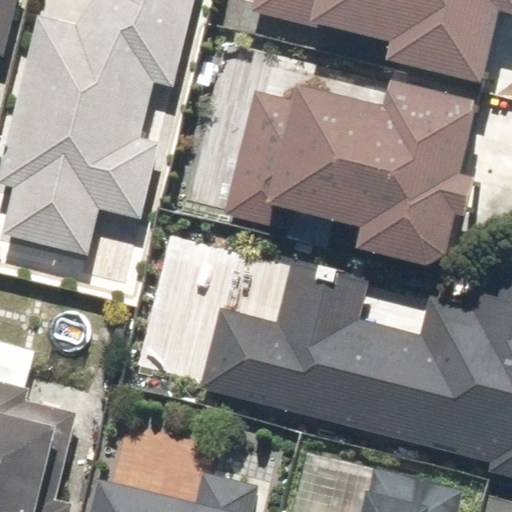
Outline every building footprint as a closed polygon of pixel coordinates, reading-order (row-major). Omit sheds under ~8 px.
[(0,0),(0,89),(7,60),(0,58),(0,35),(8,0),(0,0)] [(107,0),(90,27),(55,18),(13,183),(30,188),(18,234),(103,255),(114,209),(156,220),(176,144),(156,139),(170,84),(189,88),(211,0),(107,0)] [(511,0),(270,0),(268,12),(336,30),(339,22),(419,42),(415,58),(508,82),(511,68),(511,0)] [(412,106),(324,84),(319,104),(272,91),(240,214),(303,231),(309,207),(389,227),(384,248),(453,266),(474,253),(484,214),(495,217),(505,178),(487,173),(505,101),(419,79),(412,106)] [(235,309),(215,389),(507,463),(504,473),(511,474),(511,298),(488,292),(485,306),(445,296),(435,335),(373,320),(383,282),(308,263),(292,324),(235,309)] [(0,511),(62,511),(78,444),(82,445),(89,415),(39,403),(42,390),(0,380),(0,511)] [(476,511),(481,492),(392,470),(386,497),(392,499),(388,511),(476,511)] [(267,511),(273,486),(219,473),(212,500),(129,480),(120,511),(267,511)]
